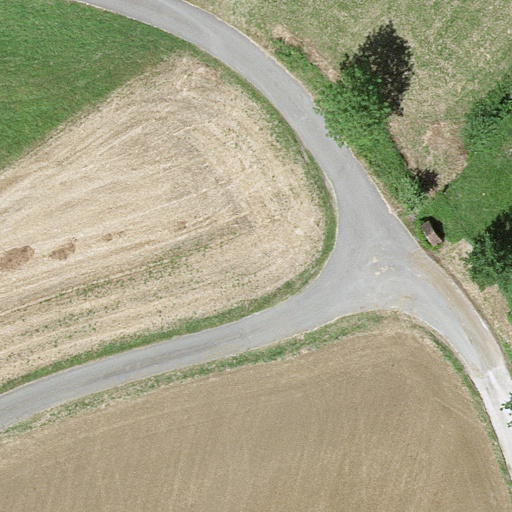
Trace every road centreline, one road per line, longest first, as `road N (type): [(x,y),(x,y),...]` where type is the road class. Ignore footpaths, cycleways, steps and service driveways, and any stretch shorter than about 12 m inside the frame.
road 1 (unclassified): [(0,411),(344,297),(367,261),(365,221),(349,175),(301,104),(218,36),(132,0)]
road 2 (track): [(367,261),(467,328),(511,423)]
